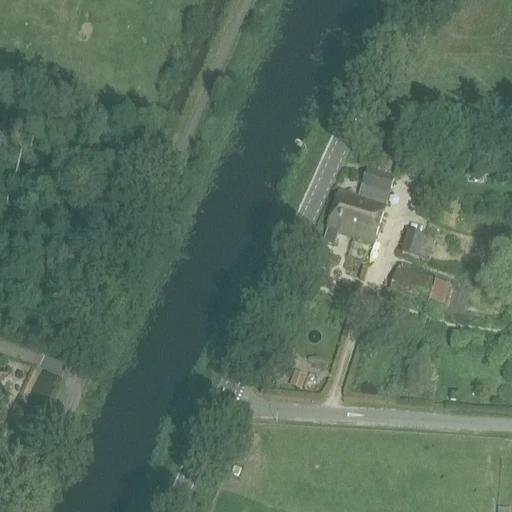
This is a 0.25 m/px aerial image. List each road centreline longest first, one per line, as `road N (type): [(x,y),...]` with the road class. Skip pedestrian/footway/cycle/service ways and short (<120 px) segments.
road 1 (tertiary): [(172,511),(406,0)]
road 2 (unclassified): [(16,511),(78,376),(0,346)]
